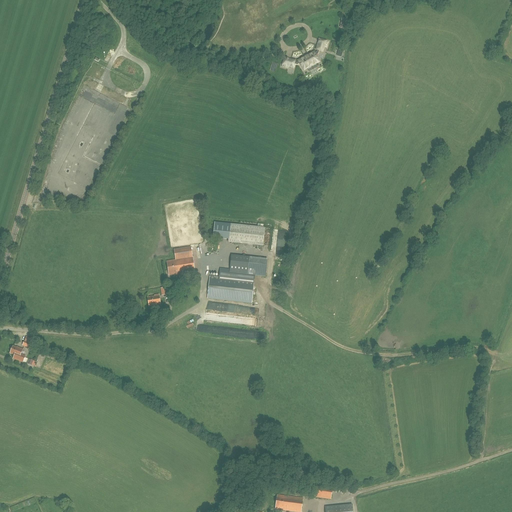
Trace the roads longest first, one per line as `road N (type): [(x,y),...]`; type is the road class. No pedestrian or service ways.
road 1 (unclassified): [(195,511),(224,502),(276,463),(358,488),(511,448)]
road 2 (tertiary): [(0,278),(83,0)]
road 3 (unclassified): [(0,327),(146,331),(161,325),(168,298)]
road 4 (unknown): [(283,50),(236,60),(146,9),(114,16)]
